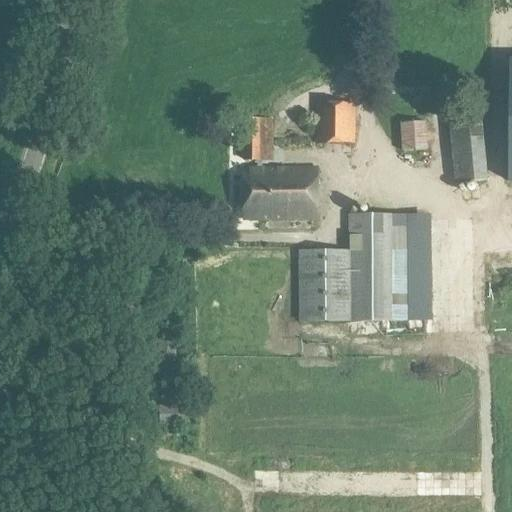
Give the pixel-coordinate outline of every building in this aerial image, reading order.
[(317,106),(317,146),(355,146),(355,107),(317,106)] [(397,120),(398,149),(421,148),(420,119),(397,120)] [(244,120),(244,161),(273,161),(273,120),(244,120)] [(447,179),(474,178),(473,124),(452,124),(453,147),(446,147),(447,179)] [(317,169),(243,170),(244,222),(317,221),(317,169)] [(454,211),(430,214),(432,227),(455,224),(454,211)] [(386,247),(385,212),(344,213),(345,248),(295,249),(297,321),(402,319),(400,247),(386,247)] [(84,266),(84,254),(70,254),(70,266),(84,266)] [(404,278),(405,317),(432,316),(431,277),(404,278)] [(77,316),(62,324),(69,336),(83,328),(77,316)] [(162,335),(159,377),(173,378),(176,336),(162,335)]
